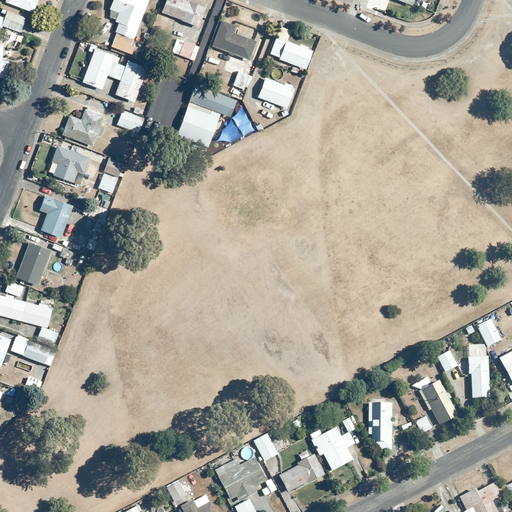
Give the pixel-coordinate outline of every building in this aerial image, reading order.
[(148,0),(110,0),(105,15),(113,18),(112,21),(117,24),(109,47),(130,55),(135,43),(133,43),(148,0)] [(206,4),(196,0),(189,0),(189,1),(185,0),(166,0),(162,12),(180,19),(179,21),(198,27),(206,4)] [(431,0),(417,0),(415,5),(428,9),(431,0)] [(25,17),(7,10),(4,17),(0,15),(0,24),(20,32),(25,17)] [(234,25),(221,21),(212,47),(249,59),(255,40),(232,33),(234,25)] [(290,30),(279,26),(268,55),(305,69),(312,50),(286,40),(290,30)] [(0,32),(0,62),(10,63),(13,33),(0,32)] [(196,45),(176,38),(171,52),(191,59),(196,45)] [(114,58),(115,54),(95,47),(82,84),(101,90),(106,76),(118,80),(113,95),(133,102),(146,65),(126,58),(124,62),(114,58)] [(247,74),(237,71),(232,85),(242,89),(247,74)] [(293,87),(264,76),(256,97),(286,108),(293,87)] [(188,101),(220,113),(230,117),(236,99),(195,84),(188,101)] [(218,116),(187,105),(176,134),(207,146),(218,116)] [(144,117),(121,108),(115,124),(137,133),(144,117)] [(102,119),(84,113),(81,120),(69,115),(62,134),(93,146),(102,119)] [(89,156),(57,145),(51,161),(57,163),(53,175),(73,182),(77,171),(83,173),(89,156)] [(123,164),(108,158),(103,171),(118,176),(123,164)] [(117,178),(102,172),(97,187),(112,193),(117,178)] [(72,204),(44,194),(39,209),(47,212),(41,229),(61,237),(72,204)] [(108,211),(95,205),(91,214),(97,216),(92,227),(100,230),(108,211)] [(98,235),(91,232),(86,247),(93,250),(98,235)] [(52,250),(29,241),(15,277),(39,286),(52,250)] [(77,252),(63,246),(59,254),(67,257),(65,263),(72,266),(77,252)] [(0,314),(39,324),(35,340),(53,346),(57,331),(48,329),(53,306),(27,299),(30,287),(3,281),(2,286),(0,285),(0,314)] [(500,340),(490,319),(475,326),(486,347),(500,340)] [(55,352),(16,335),(10,351),(49,367),(55,352)] [(0,367),(10,340),(0,336),(0,367)] [(456,366),(449,350),(436,356),(443,372),(456,366)] [(511,382),(511,351),(498,358),(511,383),(511,382)] [(488,384),(487,356),(467,357),(468,374),(470,374),(471,398),(486,397),(485,384),(488,384)] [(39,396),(47,375),(34,370),(32,377),(27,375),(21,389),(39,396)] [(436,372),(412,384),(410,386),(414,394),(417,392),(427,412),(430,410),(438,426),(458,416),(436,372)] [(390,450),(392,403),(367,402),(366,435),(370,435),(370,442),(382,442),(382,450),(390,450)] [(347,415),(308,435),(318,456),(321,455),(330,473),(353,462),(347,448),(354,444),(348,432),(354,429),(347,415)] [(431,429),(425,416),(414,421),(420,434),(431,429)] [(277,454),(267,433),(253,440),(264,461),(277,454)] [(305,451),(297,455),(302,464),(292,469),(279,475),(287,492),(323,475),(313,455),(308,457),(305,451)] [(266,481),(254,457),(217,476),(230,500),(237,497),(239,501),(256,492),(254,487),(266,481)] [(187,494),(178,480),(165,488),(174,502),(187,494)] [(500,495),(493,481),(459,497),(466,511),(462,511),(502,511),(495,498),(500,495)] [(211,505),(205,493),(180,507),(182,511),(214,511),(213,510),(211,505)] [(253,511),(255,511),(248,499),(234,506),(237,511),(253,511)]
